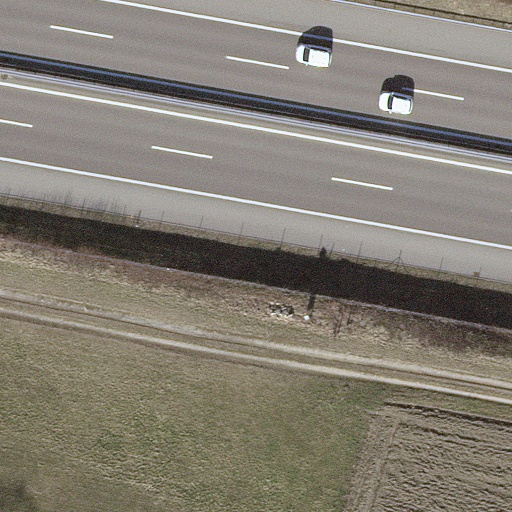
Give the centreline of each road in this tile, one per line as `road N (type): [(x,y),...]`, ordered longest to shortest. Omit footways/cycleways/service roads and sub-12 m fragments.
road 1 (track): [(0,294),(511,394)]
road 2 (motorway): [(511,109),(0,19)]
road 3 (motorway): [(0,122),(511,212)]
